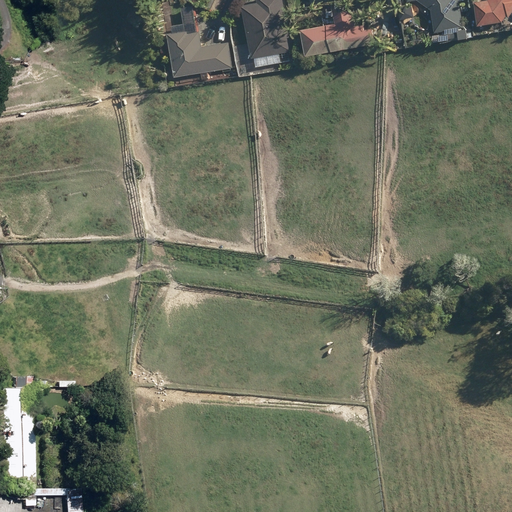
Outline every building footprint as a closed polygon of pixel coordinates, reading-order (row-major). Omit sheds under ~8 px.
[(258,58),(259,67),(292,61),(291,52),(295,52),(286,0),(261,0),(262,4),(246,7),(255,58),(258,58)] [(431,10),(434,33),(463,27),(459,0),(461,0),(406,0),(407,2),(417,0),(431,10)] [(473,3),(476,25),(501,22),(505,15),(508,17),(511,12),(511,0),(488,0),(488,1),(473,3)] [(401,7),(404,22),(411,21),(408,6),(401,7)] [(307,31),(312,57),(380,44),(377,29),(369,31),(368,26),(360,28),(357,11),(339,14),(341,25),(307,31)] [(463,29),(464,39),(471,38),(471,34),(470,34),(469,26),(464,26),(464,28),(463,29)] [(173,35),(178,75),(235,68),(232,44),(206,47),(204,32),(193,34),(193,32),(173,35)] [(3,389),(4,488),(35,488),(34,388),(32,388),(32,376),(15,376),(15,388),(3,389)] [(66,489),(67,511),(82,511),(81,488),(66,489)] [(26,499),(26,505),(36,505),(36,497),(34,497),(34,491),(17,491),(17,499),(26,499)]
